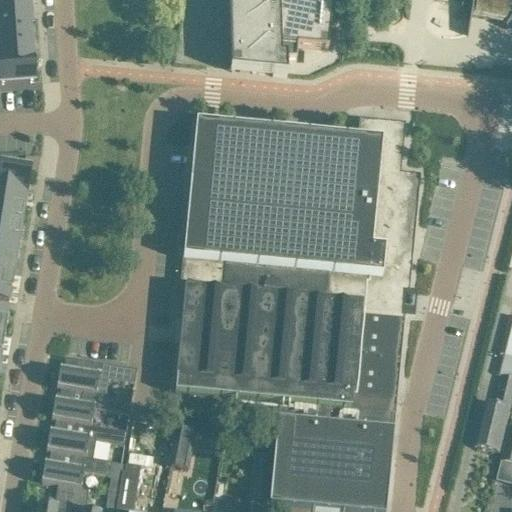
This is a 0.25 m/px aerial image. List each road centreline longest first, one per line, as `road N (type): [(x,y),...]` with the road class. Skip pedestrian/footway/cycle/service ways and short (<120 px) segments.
road 1 (unclassified): [(403,511),(416,405),(485,132),(477,105),(369,93),(311,111),(168,102),(157,121),(133,328),(41,316)]
road 2 (residential): [(41,316),(71,144),(62,0)]
road 3 (residential): [(9,511),(41,316)]
